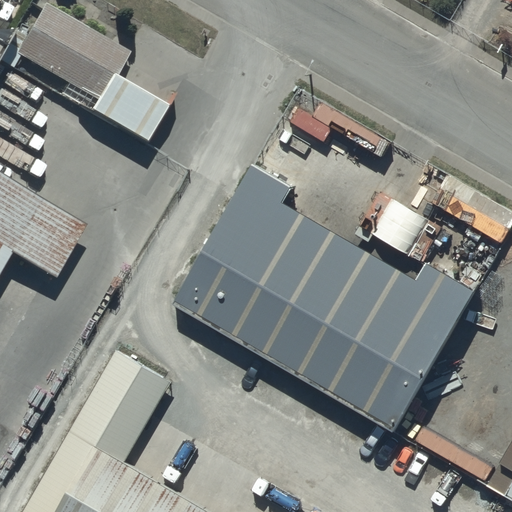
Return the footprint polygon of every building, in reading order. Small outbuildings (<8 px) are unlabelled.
[(127,51),(44,2),(15,53),(66,82),(60,93),(144,141),(166,104),(114,73),(127,51)] [(440,271),(232,151),(159,276),(367,396),(440,271)] [(0,162),(0,243),(5,235),(45,258),(76,206),(0,162)] [(393,193),(371,229),(410,253),(432,218),(393,193)] [(167,369),(115,339),(17,507),(26,511),(241,511),(123,444),(167,369)] [(511,431),(501,450),(511,456),(511,431)]
